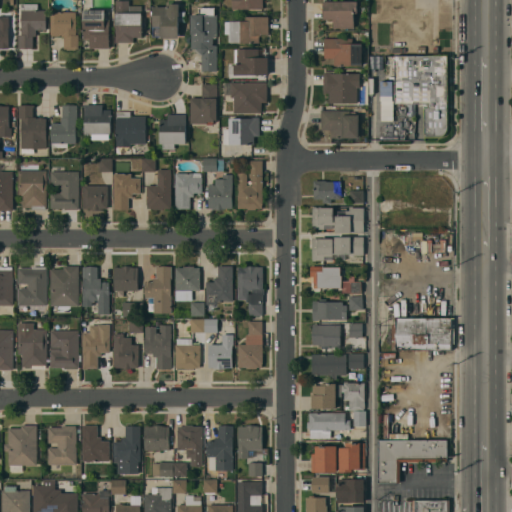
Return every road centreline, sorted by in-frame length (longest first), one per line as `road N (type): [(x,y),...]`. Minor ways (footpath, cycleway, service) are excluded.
road 1 (residential): [(297,0),(283,239),(288,511)]
road 2 (residential): [(285,400),(0,400)]
road 3 (residential): [(283,239),(0,240)]
road 4 (residential): [(487,162),(285,160)]
road 5 (primary): [(486,248),(484,441)]
road 6 (residential): [(157,78),(0,75)]
